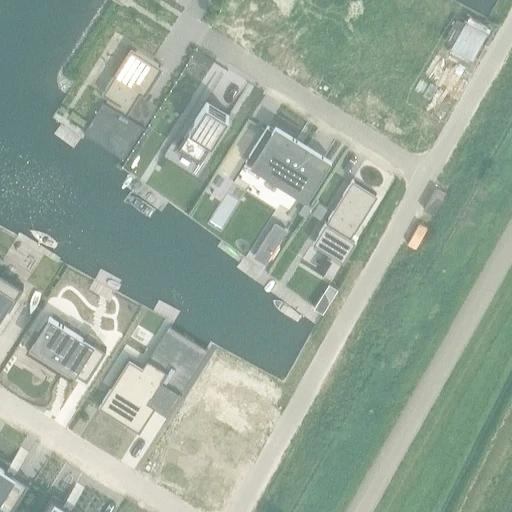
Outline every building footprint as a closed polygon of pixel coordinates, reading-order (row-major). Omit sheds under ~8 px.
[(163,67),(130,47),(101,93),(107,97),(105,100),(104,100),(103,101),(83,134),(123,159),(144,125),(127,114),(140,93),(145,96),(149,90),(163,67)] [(229,114),(206,99),(182,133),(176,143),(200,160),(217,133),(226,120),(229,114)] [(267,125),(245,160),(301,196),(323,161),(267,125)] [(325,221),(313,241),(343,261),(356,240),(351,237),(378,195),(376,194),(376,193),(354,179),(354,180),(352,179),(328,217),(328,218),(326,221),(325,221)] [(226,192),(207,223),(220,232),(240,201),(226,192)] [(274,224),(268,233),(280,241),(286,230),(285,228),(284,230),(274,224)] [(0,322),(23,285),(0,270),(0,322)] [(54,314),(29,353),(62,374),(67,365),(76,371),(87,378),(106,347),(54,314)] [(129,358),(99,406),(139,432),(154,407),(155,407),(159,401),(152,397),(161,382),(180,394),(208,350),(169,325),(148,358),(143,367),(129,358)] [(0,462),(0,505),(10,511),(29,481),(0,462)] [(78,511),(51,495),(39,511),(78,511)]
